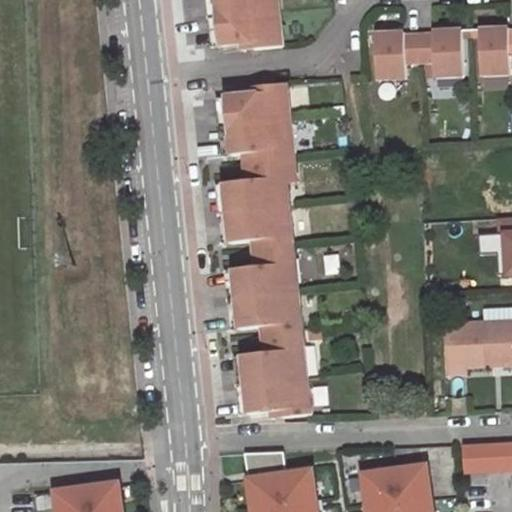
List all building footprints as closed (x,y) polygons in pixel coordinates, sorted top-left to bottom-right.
[(203,0),(208,45),(219,44),(216,16),(214,0),(203,0)] [(214,0),(216,16),(278,9),(276,0),(214,0)] [(243,52),(282,49),(278,9),(216,16),(219,44),(231,43),(242,42),(243,52)] [(480,35),(482,74),(509,73),(509,56),(511,55),(511,28),(508,28),(507,26),(480,27),(480,35)] [(470,36),(480,35),(480,27),(470,28),(470,36)] [(419,32),(420,59),(435,59),(436,76),(464,75),(462,36),(462,28),(434,29),(434,32),(419,32)] [(462,28),(462,36),(470,36),(470,28),(462,28)] [(376,32),(378,78),(407,77),(406,60),(420,59),(419,32),(405,33),(405,30),(376,32)] [(232,53),(243,52),(242,42),(231,43),(232,53)] [(219,128),(290,119),(286,86),(286,84),(248,88),(248,96),(237,97),(216,100),(219,128)] [(237,97),(248,96),(248,88),(236,89),(237,97)] [(222,157),(219,128),(216,100),(206,101),(212,158),(222,157)] [(244,154),(255,153),(256,163),(285,160),(294,159),(290,119),(219,128),(222,157),(244,154)] [(244,154),(247,180),(257,179),(256,163),(255,153),(244,154)] [(285,160),(287,184),(297,183),(294,159),(285,160)] [(228,213),(290,206),(287,184),(285,160),(256,163),(257,179),(247,180),(225,182),(228,213)] [(215,184),(221,243),(232,242),(228,213),(225,182),(215,184)] [(265,248),(294,244),(290,206),(228,213),(232,242),(253,240),(264,239),(265,248)] [(505,235),(485,235),(485,251),(505,251),(505,235)] [(253,240),(257,267),(267,266),(265,248),(264,239),(253,240)] [(238,299),(299,293),(294,244),(265,248),(267,266),(257,267),(243,268),(235,269),(238,299)] [(224,270),(231,330),(241,329),(238,299),(235,269),(224,270)] [(263,327),(274,326),(275,333),(303,330),(299,293),(238,299),(241,329),(263,327)] [(467,366),(492,364),(492,360),(511,359),(511,321),(447,325),(449,373),(467,372),(467,366)] [(263,327),(266,353),(277,352),(275,333),(274,326),(263,327)] [(277,352),(266,353),(244,355),(247,384),(308,377),(303,330),(275,333),(277,352)] [(234,357),(240,415),(251,414),(247,384),(244,355),(234,357)] [(272,411),(283,410),(284,419),(312,415),(308,377),(247,384),(251,414),(272,411)] [(273,420),(284,419),(283,410),(272,411),(273,420)] [(511,441),(464,443),(465,473),(511,471),(511,441)] [(326,511),(323,467),(289,469),(287,451),(250,454),(254,511),(326,511)] [(366,469),(369,511),(440,511),(437,464),(366,469)] [(132,511),(130,480),(60,486),(62,511),(132,511)]
